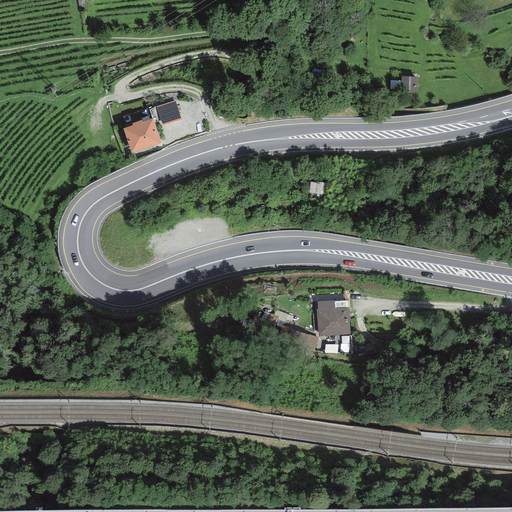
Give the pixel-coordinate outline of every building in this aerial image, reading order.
[(409,73),(397,73),(398,86),(409,86),(409,73)] [(175,101),(156,107),(162,125),(181,119),(175,101)] [(133,125),(123,128),(131,153),(160,143),(153,118),(142,122),(142,120),(132,124),(133,125)] [(311,181),(312,196),(325,195),(325,181),(311,181)] [(347,301),(317,302),(317,309),(316,309),(319,337),(350,335),(348,308),(347,308),(347,301)] [(314,352),(318,338),(283,326),(278,341),(314,352)]
